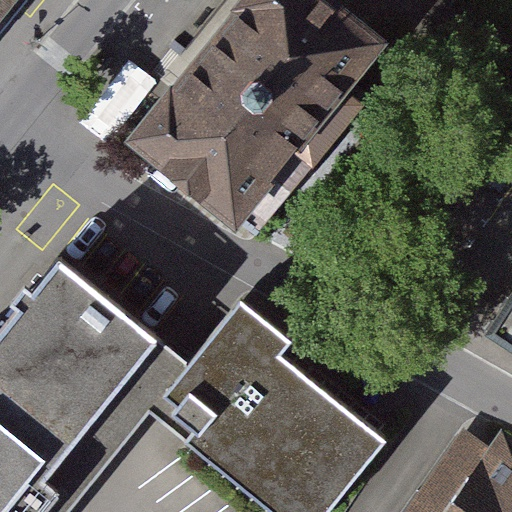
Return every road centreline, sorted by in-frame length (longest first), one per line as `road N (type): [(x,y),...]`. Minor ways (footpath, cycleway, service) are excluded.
road 1 (residential): [(0,123),(511,406)]
road 2 (residential): [(0,123),(106,0)]
